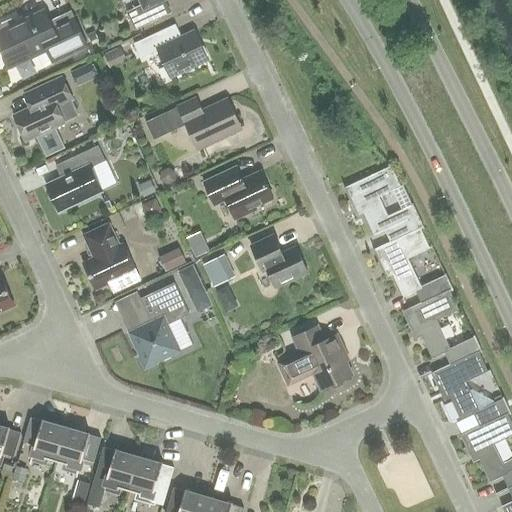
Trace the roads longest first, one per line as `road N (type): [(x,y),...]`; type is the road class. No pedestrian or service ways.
road 1 (residential): [(226,0),(412,396)]
road 2 (primary): [(344,0),(380,57),(511,333)]
road 3 (residential): [(332,438),(283,448),(98,394),(67,327)]
road 4 (primary): [(511,205),(411,0)]
road 5 (residential): [(67,327),(0,175)]
road 6 (residential): [(412,396),(468,511)]
